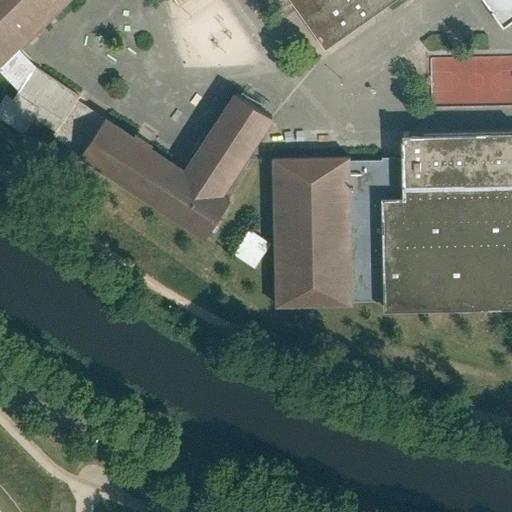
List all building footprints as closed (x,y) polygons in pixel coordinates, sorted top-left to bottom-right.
[(0,0),(0,68),(19,48),(68,0),(0,0)] [(511,0),(294,0),(329,46),(397,0),(486,0),(506,28),(511,23),(511,0)] [(240,95),(189,170),(109,115),(107,119),(78,102),(81,97),(37,69),(19,48),(0,68),(0,69),(20,90),(17,100),(6,95),(0,106),(0,117),(28,132),(35,117),(211,239),(237,200),(230,195),(280,119),(240,95)] [(511,128),(406,131),(406,156),(407,194),(384,195),(387,301),(387,310),(511,306),(511,128)] [(354,302),(387,301),(384,195),(407,194),(406,156),(384,156),(384,160),(352,161),(354,302)] [(352,158),(276,159),(278,307),(354,306),(354,302),(352,161),(352,158)] [(234,255),(257,268),(271,241),(249,229),(234,255)]
